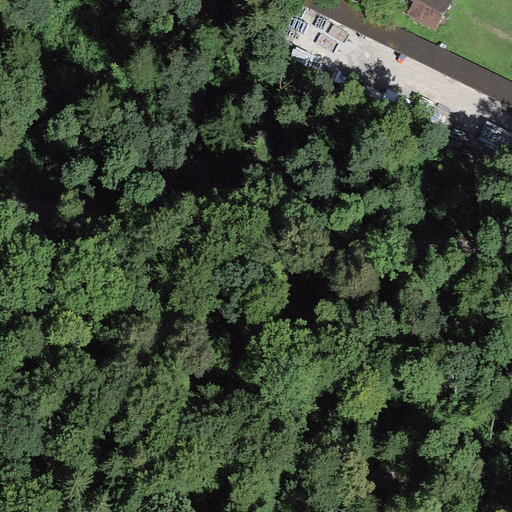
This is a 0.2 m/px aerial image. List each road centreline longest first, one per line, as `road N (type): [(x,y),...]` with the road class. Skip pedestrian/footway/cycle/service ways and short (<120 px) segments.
road 1 (track): [(0,334),(276,440),(500,511)]
road 2 (track): [(511,247),(202,236),(0,202)]
